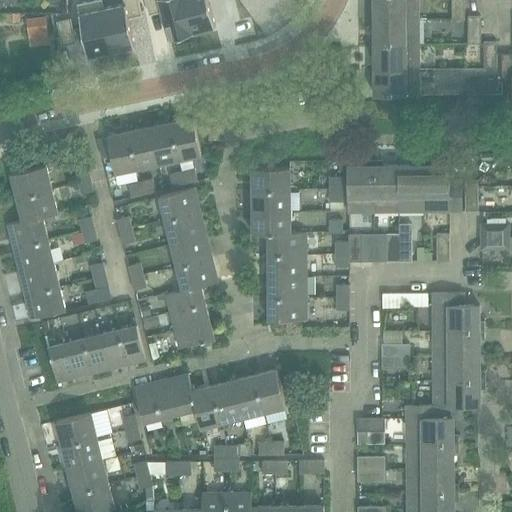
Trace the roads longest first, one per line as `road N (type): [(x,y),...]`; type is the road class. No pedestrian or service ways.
road 1 (residential): [(344,511),(345,422),(360,378),(366,280),(456,268),(459,229)]
road 2 (residential): [(81,105),(270,65),(299,49),(336,0)]
road 3 (residential): [(125,299),(81,105)]
road 4 (residential): [(29,511),(0,387)]
